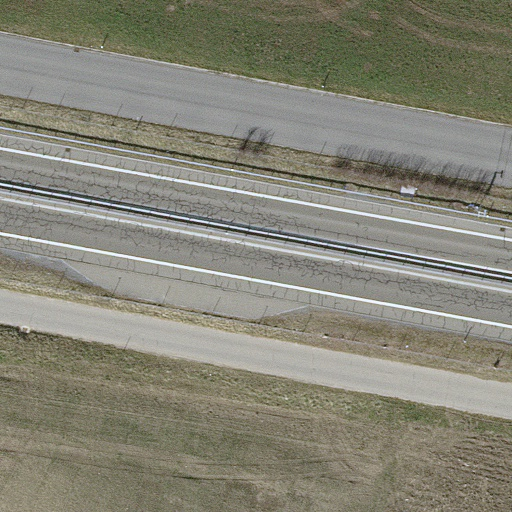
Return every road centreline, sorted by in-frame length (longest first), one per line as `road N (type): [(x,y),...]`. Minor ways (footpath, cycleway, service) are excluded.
road 1 (unclassified): [(0,70),(511,173)]
road 2 (trunk): [(0,216),(511,311)]
road 3 (trunk): [(511,270),(0,177)]
road 4 (unclassified): [(0,313),(511,406)]
